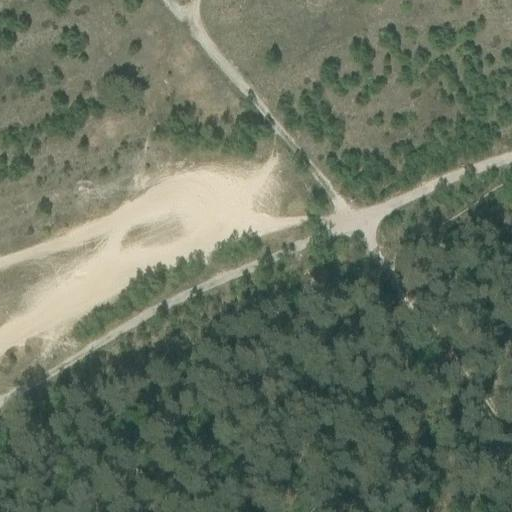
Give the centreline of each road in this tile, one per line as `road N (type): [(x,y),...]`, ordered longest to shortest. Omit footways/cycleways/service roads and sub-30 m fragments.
road 1 (track): [(0,395),(179,303),(353,227)]
road 2 (track): [(164,0),(353,227)]
road 3 (track): [(387,272),(511,438)]
road 4 (track): [(511,163),(353,227)]
